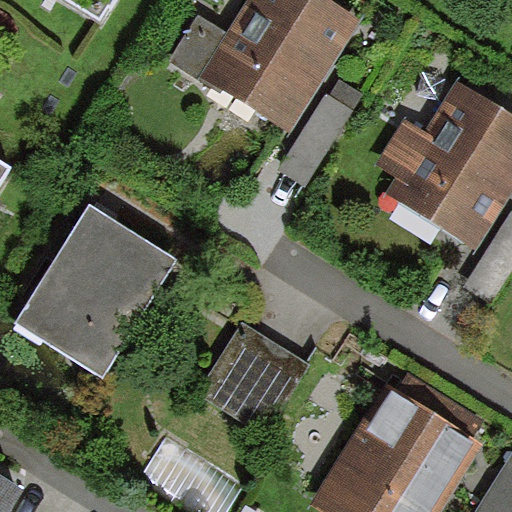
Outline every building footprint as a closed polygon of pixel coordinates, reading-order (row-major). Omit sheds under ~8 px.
[(106,0),(62,0),(94,20),(106,0)] [(375,32),(321,0),(269,0),(247,38),(211,17),(177,74),(304,150),(375,32)] [(511,217),(511,122),(476,103),(452,145),(413,124),(370,201),(486,264),(511,217)] [(210,275),(113,216),(38,338),(135,397),(210,275)] [(328,373),(254,331),(217,396),(291,438),(328,373)] [(463,511),(498,452),(396,393),(329,510),(331,511),(463,511)] [(511,511),(511,478),(492,511),(511,511)] [(0,511),(10,496),(0,489),(0,511)]
